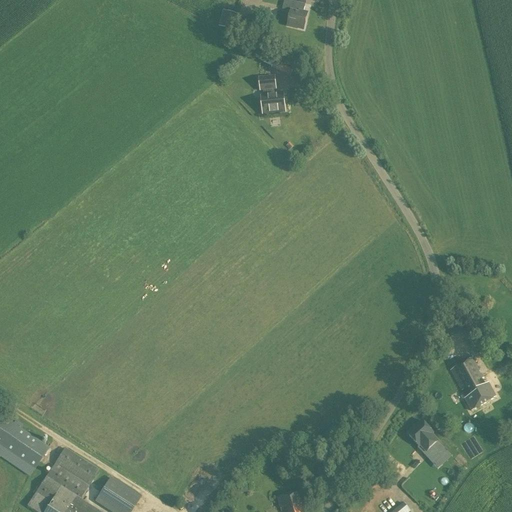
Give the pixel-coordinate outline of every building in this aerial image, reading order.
[(303,30),(308,13),(304,12),(306,4),(297,1),(297,0),(284,0),(282,9),(291,12),(287,26),(303,30)] [(233,31),(237,15),(223,11),(219,27),(233,31)] [(274,95),(273,89),(275,89),(274,77),(259,79),(260,91),(263,90),(264,96),(261,97),(263,115),(285,113),(283,94),(274,95)] [(486,384),(472,358),(451,371),(466,399),(465,399),(471,411),(496,398),(488,383),(486,384)] [(0,453),(1,455),(5,450),(34,471),(49,449),(20,428),(23,425),(15,420),(13,423),(0,414),(0,453)] [(444,455),(434,444),(429,439),(434,434),(421,421),(407,434),(419,447),(418,448),(423,454),(424,453),(434,464),(444,455)] [(100,511),(81,499),(98,470),(64,448),(46,477),(27,506),(35,511),(100,511)] [(110,511),(131,511),(141,497),(110,478),(95,502),(110,511)] [(236,495),(250,494),(249,486),(235,487),(236,495)] [(282,511),(305,511),(303,504),(305,503),(301,491),(278,499),(281,509),(282,511)] [(409,511),(410,511),(403,503),(392,511),(409,511)]
